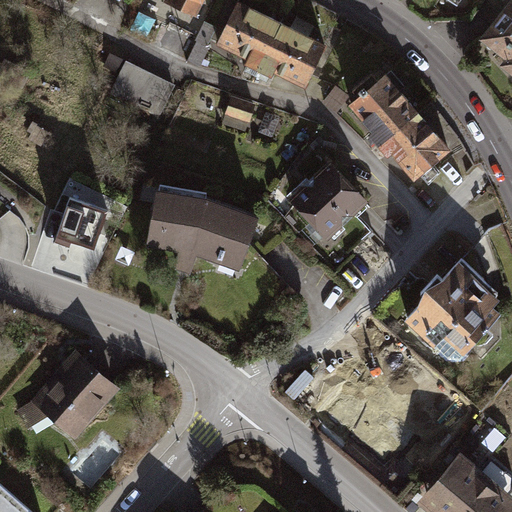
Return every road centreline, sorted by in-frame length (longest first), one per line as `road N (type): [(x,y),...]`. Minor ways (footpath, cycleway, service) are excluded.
road 1 (residential): [(470,190),(346,320),(239,390)]
road 2 (residential): [(239,390),(182,345),(0,272)]
road 3 (secondary): [(511,183),(451,75),(383,13),(354,0)]
road 4 (residential): [(382,511),(239,390)]
road 5 (residential): [(239,390),(135,511)]
